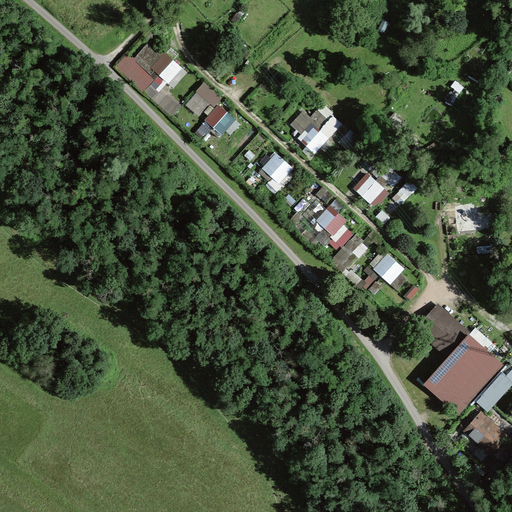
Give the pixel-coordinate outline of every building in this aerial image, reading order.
[(166,53),(152,68),(167,81),(181,67),(166,53)] [(196,81),(190,89),(194,92),(200,85),(196,81)] [(219,105),(206,120),(221,133),(235,119),(219,105)] [(322,105),(318,110),(329,120),(334,115),(322,105)] [(314,152),(327,138),(320,131),(313,124),(299,138),(314,152)] [(327,138),(331,133),(323,127),(320,131),(327,138)] [(350,131),(346,136),(357,147),(361,141),(350,131)] [(220,153),(217,156),(225,164),(228,160),(220,153)] [(277,154),(264,168),(278,182),(292,167),(277,154)] [(390,167),(382,176),(385,180),(394,170),(390,167)] [(368,174),(355,189),(370,202),(383,187),(368,174)] [(323,187),(317,194),(321,197),(327,190),(323,187)] [(288,196),(282,204),(286,208),(293,201),(288,196)] [(303,198),(295,208),(298,210),(300,209),(301,210),(307,202),(303,198)] [(331,206),(318,221),(333,234),(346,219),(331,206)] [(475,209),(455,211),(457,231),(477,229),(475,209)] [(297,212),(292,218),(297,222),(301,216),(297,212)] [(373,230),(369,235),(373,238),(377,234),(373,230)] [(388,254),(375,269),(390,283),(403,268),(388,254)] [(336,259),(333,263),(342,272),(346,268),(336,259)] [(362,279),(357,285),(361,289),(366,283),(362,279)] [(377,282),(370,289),(373,293),(380,285),(377,282)] [(469,334),(438,307),(419,328),(450,356),(469,334)] [(502,364),(469,334),(450,356),(425,383),(458,412),(502,364)] [(511,373),(509,370),(501,378),(505,382),(511,374),(511,373)] [(496,384),(490,391),(494,395),(501,388),(496,384)] [(479,415),(465,430),(491,453),(505,438),(479,415)]
